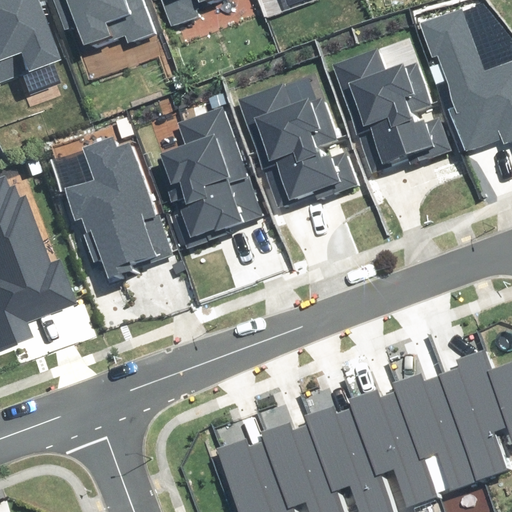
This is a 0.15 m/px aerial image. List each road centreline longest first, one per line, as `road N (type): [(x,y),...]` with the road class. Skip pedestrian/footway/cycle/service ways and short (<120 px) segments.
road 1 (residential): [(99,388),(511,243)]
road 2 (residential): [(142,511),(99,388)]
